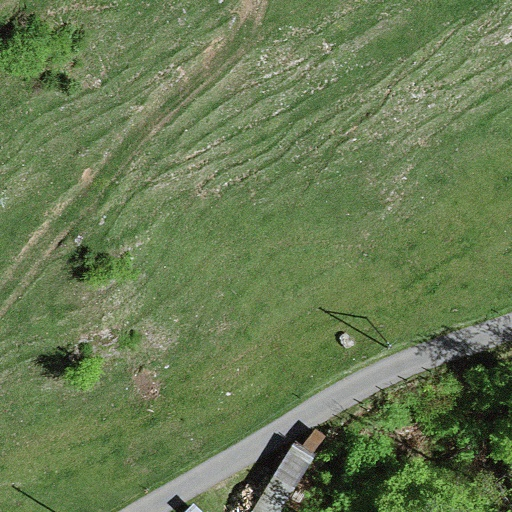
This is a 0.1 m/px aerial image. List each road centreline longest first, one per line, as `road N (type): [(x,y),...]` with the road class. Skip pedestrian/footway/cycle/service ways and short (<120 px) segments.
road 1 (track): [(254,0),(249,30),(134,136),(0,298)]
road 2 (track): [(0,485),(64,484),(158,504)]
